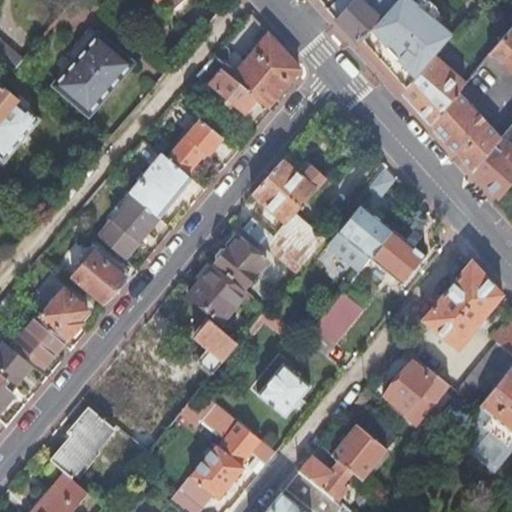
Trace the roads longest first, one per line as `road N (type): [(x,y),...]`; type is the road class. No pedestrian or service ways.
road 1 (residential): [(0,474),(337,72)]
road 2 (residential): [(337,72),(511,266)]
